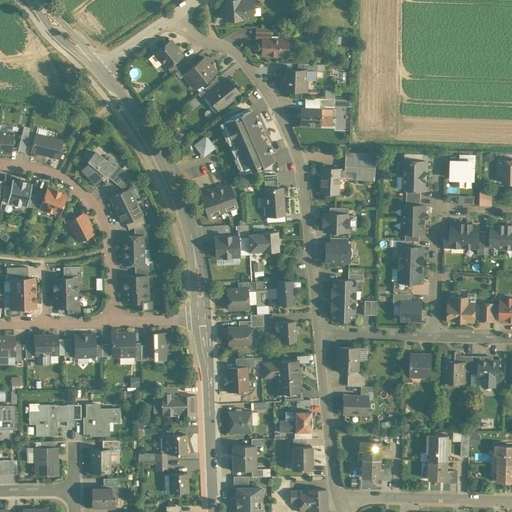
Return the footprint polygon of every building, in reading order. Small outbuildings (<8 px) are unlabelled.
[(228,0),(224,0),(225,20),(252,18),(251,0),(228,0)] [(270,29),(256,28),(256,38),(262,38),(269,39),(270,29)] [(332,34),(323,34),(322,42),(331,42),(332,34)] [(269,39),(262,38),(262,54),(287,55),(288,39),(269,39)] [(170,40),(155,53),(162,62),(166,68),(167,67),(181,56),(182,55),(170,40)] [(155,53),(154,53),(148,57),(156,67),(162,62),(155,53)] [(181,56),(167,67),(172,74),(175,72),(187,63),(181,56)] [(193,66),(186,71),(187,72),(184,74),(191,82),(196,88),(215,72),(204,58),(193,66)] [(187,63),(175,72),(180,78),(184,74),(187,72),(186,71),(193,66),(189,61),(187,63)] [(316,64),(297,63),(297,70),(306,70),(306,71),(316,71),(316,64)] [(297,70),(282,69),(281,90),(306,91),(306,71),(306,70),(297,70)] [(186,85),(191,82),(184,74),(180,78),(186,85)] [(214,88),(206,95),(206,96),(202,98),(215,114),(218,111),(240,93),(227,78),(214,88)] [(210,84),(198,93),(202,98),(206,96),(206,95),(214,88),(210,84)] [(324,88),(324,98),(334,98),(335,88),(324,88)] [(324,98),(319,97),(319,106),(334,106),(334,98),(324,98)] [(321,109),(300,108),(300,126),(320,126),(320,117),(321,110),(321,109)] [(232,149),(260,136),(258,134),(260,133),(257,124),(260,122),(258,118),(254,119),(251,110),(243,114),(242,112),(231,117),(232,119),(224,122),(225,126),(224,130),(228,140),(232,141),(233,144),(232,149)] [(77,119),(72,114),(67,119),(71,124),(77,119)] [(48,129),(37,126),(35,134),(46,136),(48,129)] [(13,132),(0,130),(0,151),(11,153),(13,132)] [(22,133),(18,150),(24,152),(28,134),(22,133)] [(31,151),(34,136),(28,134),(24,152),(30,153),(31,151)] [(46,136),(35,134),(34,136),(31,151),(58,157),(63,140),(46,136)] [(206,136),(195,145),(203,156),(214,148),(206,136)] [(260,136),(232,149),(236,150),(237,153),(236,157),(240,168),(244,169),(246,172),(254,169),(254,171),(265,166),(265,164),(273,161),(269,152),(272,150),(270,146),(267,147),(263,138),(261,139),(260,136)] [(95,152),(88,160),(90,161),(82,169),(95,182),(101,177),(103,179),(107,175),(107,176),(114,167),(95,152)] [(357,153),(345,152),(344,169),(344,171),(356,171),(357,153)] [(491,152),(484,155),(487,161),(494,158),(491,152)] [(375,154),(357,153),(356,171),(356,179),(374,180),(375,154)] [(422,161),(404,160),(404,175),(426,176),(426,161),(422,161)] [(511,160),(499,160),(499,172),(503,172),(503,182),(511,182),(511,160)] [(460,161),(451,161),(451,178),(458,178),(458,180),(474,180),(474,172),(474,162),(474,161),(460,161)] [(126,172),(116,164),(114,167),(107,176),(117,184),(126,172)] [(341,169),(321,168),(320,192),(338,193),(338,178),(356,179),(356,171),(344,171),(344,169),(341,169)] [(126,172),(117,184),(121,188),(132,175),(127,171),(126,172)] [(276,175),(264,176),(265,189),(277,189),(276,175)] [(426,176),(404,175),(404,189),(421,190),(426,190),(426,176)] [(26,181),(18,179),(18,180),(13,179),(12,178),(10,186),(7,202),(8,202),(13,203),(13,204),(21,205),(26,206),(27,206),(30,194),(32,183),(31,183),(26,182),(26,181)] [(222,185),(216,187),(216,189),(213,190),(212,188),(206,190),(207,192),(200,195),(208,217),(238,206),(230,184),(223,187),(222,185)] [(10,186),(3,185),(1,203),(7,204),(8,202),(7,202),(10,186)] [(129,188),(110,197),(117,211),(135,201),(129,188)] [(265,189),(265,190),(265,197),(268,197),(269,206),(269,215),(284,215),(282,188),(277,189),(265,189)] [(54,191),(48,189),(46,193),(41,207),(58,214),(65,195),(59,193),(60,191),(54,189),(54,191)] [(421,190),(407,189),(406,197),(420,197),(421,190)] [(479,205),(493,205),(494,189),(480,189),(479,205)] [(46,193),(37,190),(35,195),(33,207),(40,210),(41,207),(46,193)] [(35,195),(30,194),(27,206),(33,207),(35,195)] [(420,197),(406,197),(406,204),(420,205),(420,197)] [(135,201),(117,211),(123,223),(125,222),(142,214),(135,201)] [(406,204),(403,204),(403,218),(425,219),(425,205),(420,205),(406,204)] [(70,205),(63,218),(65,223),(68,221),(68,220),(75,216),(70,205)] [(93,233),(83,212),(75,216),(68,220),(68,221),(78,241),(93,233)] [(329,213),(324,213),(324,218),(322,218),(322,226),(324,226),(324,231),(346,232),(347,227),(348,227),(348,219),(347,219),(347,214),(329,213)] [(142,214),(125,222),(128,229),(134,227),(134,228),(146,226),(142,214)] [(425,219),(403,218),(402,232),(405,233),(419,233),(424,233),(425,219)] [(462,225),(451,224),(451,231),(450,247),(451,247),(464,247),(465,223),(462,223),(462,225)] [(472,224),(465,223),(464,247),(478,247),(479,231),(479,225),(472,225),(472,224)] [(505,225),(498,225),(498,226),(491,226),(491,231),(490,246),(490,248),(491,248),(491,254),(497,254),(497,248),(504,248),(505,225)] [(146,226),(134,228),(134,235),(143,235),(143,236),(146,236),(146,226)] [(277,231),(260,232),(262,251),(262,252),(279,250),(277,231)] [(260,232),(248,233),(248,237),(249,252),(262,251),(260,232)] [(419,233),(405,233),(405,240),(414,240),(419,241),(419,233)] [(134,235),(122,236),(123,250),(143,249),(143,236),(143,235),(134,235)] [(238,237),(230,237),(230,236),(224,236),(224,237),(215,238),(216,257),(239,256),(239,255),(238,237)] [(248,237),(238,237),(239,255),(249,254),(249,252),(248,237)] [(329,243),(326,243),(325,261),(334,261),(334,263),(340,264),(340,261),(348,262),(348,259),(350,257),(351,254),(351,251),(351,248),(349,246),(349,244),(347,244),(329,243)] [(414,246),(400,246),(399,261),(423,262),(424,247),(414,246)] [(143,249),(123,250),(123,264),(135,264),(143,263),(144,263),(143,249)] [(262,261),(253,262),(253,271),(255,271),(262,271),(262,261)] [(423,262),(399,261),(399,281),(412,282),(423,282),(423,262)] [(81,266),(63,266),(63,275),(61,278),(77,277),(77,278),(81,278),(81,266)] [(27,267),(6,267),(7,280),(11,280),(11,279),(28,278),(27,267)] [(363,268),(348,268),(348,280),(355,280),(362,280),(363,268)] [(262,271),(255,271),(255,280),(264,280),(264,271),(262,271)] [(147,275),(135,276),(123,276),(123,290),(125,290),(147,289),(147,275)] [(61,278),(53,278),(53,293),(77,292),(77,278),(77,277),(61,278)] [(28,278),(11,279),(11,280),(11,293),(11,294),(35,293),(35,278),(28,278)] [(276,288),(267,288),(267,290),(263,290),(258,291),(259,306),(268,305),(293,304),(292,279),(276,280),(276,288)] [(348,280),(333,279),(332,289),(331,288),(331,296),(332,296),(332,299),(355,300),(355,280),(351,280),(348,280)] [(267,280),(256,281),(256,291),(258,291),(263,290),(263,287),(267,287),(267,280)] [(276,280),(267,280),(267,287),(267,288),(276,288),(276,280)] [(256,281),(238,282),(238,289),(247,288),(247,291),(256,291),(256,281)] [(412,282),(399,281),(394,281),(394,293),(412,294),(412,282)] [(238,289),(227,289),(228,301),(226,301),(225,302),(225,307),(226,307),(228,307),(228,309),(248,308),(247,291),(247,288),(238,289)] [(147,289),(125,290),(125,302),(132,302),(148,301),(147,289)] [(263,314),(268,314),(268,305),(259,306),(258,291),(256,291),(257,314),(263,314)] [(477,292),(467,291),(467,297),(467,303),(475,303),(477,303),(477,292)] [(77,292),(53,293),(54,307),(67,307),(78,306),(77,292)] [(35,293),(11,294),(5,294),(5,307),(11,307),(12,308),(23,308),(35,307),(35,293)] [(412,294),(394,293),(393,302),(402,302),(411,302),(412,294)] [(467,297),(456,297),(456,303),(449,303),(448,320),(474,321),(474,318),(480,319),(480,314),(474,314),(475,303),(467,303),(467,297)] [(511,297),(506,297),(506,304),(501,304),(500,321),(511,320),(511,297)] [(355,300),(332,299),(332,302),(331,302),(330,310),(332,310),(331,319),(354,320),(355,300)] [(377,301),(364,300),(364,315),(376,315),(377,301)] [(393,302),(393,315),(401,315),(402,302),(393,302)] [(411,302),(402,302),(401,315),(401,320),(421,320),(422,302),(411,302)] [(495,303),(481,303),(480,314),(480,319),(480,320),(494,320),(495,303)] [(23,308),(12,308),(11,307),(5,307),(4,307),(4,315),(22,315),(22,308),(23,308)] [(257,314),(250,315),(250,320),(251,326),(264,326),(263,314),(257,314)] [(294,321),(279,321),(279,324),(280,333),(281,343),(296,342),(294,321)] [(239,327),(228,327),(228,344),(242,344),(242,342),(249,341),(249,343),(250,343),(250,327),(239,327)] [(134,333),(112,334),(112,356),(134,355),(134,342),(134,333)] [(164,333),(154,333),(154,334),(146,334),(146,345),(147,354),(154,354),(154,359),(165,359),(164,351),(168,351),(168,344),(164,344),(164,333)] [(94,334),(75,334),(75,338),(75,356),(77,356),(77,364),(88,364),(88,356),(95,356),(94,344),(94,334)] [(7,337),(7,336),(0,335),(0,363),(6,364),(6,356),(14,355),(14,342),(14,337),(7,337)] [(57,335),(35,335),(35,339),(35,354),(36,354),(47,354),(58,354),(57,339),(57,335)] [(75,338),(64,339),(64,354),(64,357),(75,356),(75,338)] [(35,354),(35,339),(25,340),(26,358),(36,358),(36,354),(35,354)] [(358,348),(337,347),(336,370),(357,370),(358,348)] [(47,354),(36,354),(36,358),(36,363),(47,363),(47,354)] [(47,354),(47,363),(58,363),(58,354),(47,354)] [(423,354),(411,354),(411,363),(410,375),(411,375),(424,375),(424,377),(431,378),(432,354),(431,354),(431,356),(422,355),(423,354)] [(460,361),(445,360),(444,382),(454,383),(456,383),(464,383),(464,370),(465,355),(460,355),(460,361)] [(254,357),(236,358),(237,367),(246,367),(255,366),(255,364),(254,357)] [(479,360),(478,371),(478,378),(483,378),(483,385),(495,385),(495,378),(499,379),(500,360),(479,360)] [(284,374),(298,373),(297,361),(263,363),(263,364),(264,377),(265,377),(264,375),(284,374)] [(411,363),(404,363),(403,381),(411,382),(411,375),(410,375),(411,363)] [(237,367),(227,368),(228,391),(234,391),(234,393),(241,393),(241,390),(248,390),(246,367),(237,367)] [(362,373),(348,372),(347,385),(362,386),(362,373)] [(298,373),(284,374),(285,392),(299,391),(298,373)] [(177,386),(159,387),(159,393),(162,394),(162,393),(169,393),(170,396),(178,395),(177,386)] [(19,390),(10,390),(10,400),(19,400),(19,390)] [(299,391),(285,392),(285,400),(289,400),(297,400),(301,400),(301,390),(299,391)] [(178,395),(170,396),(169,393),(162,393),(162,394),(163,396),(161,396),(162,397),(162,403),(157,403),(153,403),(154,415),(194,414),(194,395),(178,395)] [(369,395),(343,394),(343,414),(368,415),(369,395)] [(57,404),(39,405),(39,403),(29,403),(29,410),(29,423),(36,423),(36,435),(57,435),(57,420),(67,420),(66,405),(57,405),(57,404)] [(99,409),(99,404),(87,404),(87,417),(84,417),(85,432),(92,432),(92,434),(104,434),(104,420),(118,420),(118,408),(99,409)] [(13,406),(0,405),(0,436),(4,436),(4,434),(5,434),(7,433),(7,429),(7,428),(13,428),(13,406)] [(251,411),(228,411),(228,432),(251,432),(251,411)] [(311,431),(311,411),(294,412),(294,420),(284,420),(279,420),(279,431),(293,431),(294,431),(309,431),(311,431)] [(294,412),(284,412),(284,420),(294,420),(294,412)] [(185,434),(169,435),(169,431),(162,431),(162,453),(166,453),(170,453),(170,454),(186,453),(185,434)] [(453,441),(461,441),(462,432),(454,432),(453,441)] [(470,432),(462,432),(461,444),(469,444),(470,432)] [(477,433),(470,432),(469,444),(479,445),(480,436),(477,436),(477,433)] [(448,434),(428,434),(428,452),(430,452),(430,461),(447,462),(448,434)] [(306,437),(293,438),(293,446),(306,446),(306,437)] [(119,450),(119,440),(103,440),(104,449),(110,449),(110,450),(119,450)] [(370,441),(359,441),(359,450),(362,450),(362,459),(379,460),(380,442),(370,441)] [(469,444),(461,444),(461,456),(469,456),(469,444)] [(251,445),(233,445),(233,469),(251,469),(255,469),(255,446),(255,445),(251,445)] [(511,445),(496,445),(495,454),(498,454),(498,463),(511,463),(511,445)] [(306,446),(293,446),(293,469),(312,469),(312,459),(311,459),(311,455),(311,446),(306,446)] [(39,447),(36,448),(36,462),(36,475),(57,475),(57,447),(55,447),(39,447)] [(104,449),(90,450),(91,472),(100,472),(106,472),(110,472),(110,450),(110,449),(104,449)] [(139,462),(154,461),(154,453),(139,454),(139,462)] [(157,461),(166,461),(166,453),(162,453),(154,453),(154,461),(157,461)] [(379,460),(362,459),(361,475),(361,477),(381,478),(382,468),(379,468),(379,460)] [(166,461),(157,461),(157,470),(167,470),(166,461)] [(447,462),(430,461),(429,479),(449,479),(450,470),(447,470),(447,462)] [(511,463),(498,463),(497,481),(511,481),(511,463)] [(390,468),(382,468),(381,478),(381,480),(389,480),(390,468)] [(458,470),(450,470),(449,479),(449,482),(458,483),(458,470)] [(187,473),(170,473),(170,493),(188,492),(187,482),(186,473),(187,473)] [(248,476),(233,476),(233,488),(237,488),(237,487),(248,487),(248,476)] [(117,487),(117,478),(106,478),(103,478),(103,487),(117,487)] [(103,487),(92,488),(92,507),(115,507),(115,498),(118,498),(117,487),(103,487)] [(236,503),(261,503),(261,487),(248,487),(237,487),(237,488),(237,501),(236,501),(236,503)] [(326,489),(309,489),(309,490),(290,491),(290,502),(299,501),(300,511),(326,511),(326,489)] [(260,511),(261,503),(236,503),(236,507),(237,507),(236,511),(260,511)]
